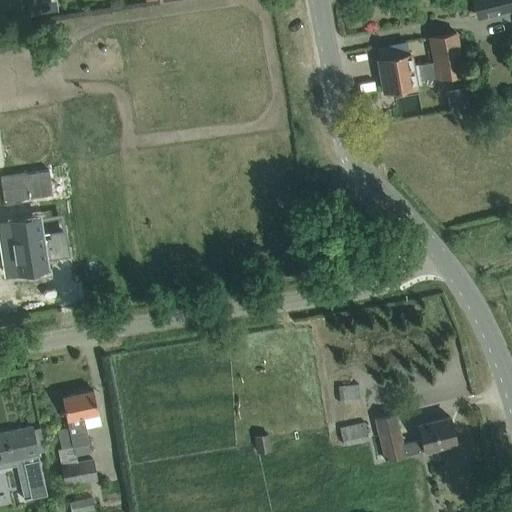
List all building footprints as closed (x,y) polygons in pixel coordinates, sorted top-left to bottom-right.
[(511,0),(472,0),(477,17),(511,8),(511,0)] [(429,37),(434,61),(437,76),(465,71),(457,32),(429,37)] [(426,84),(422,63),(414,65),(412,52),(377,59),(383,92),(426,84)] [(452,117),(473,113),(469,87),(448,90),(452,117)] [(50,187),(12,190),(13,201),(51,198),(50,187)] [(68,212),(65,194),(55,195),(57,213),(68,212)] [(377,227),(374,212),(360,215),(364,230),(368,233),(374,231),(377,227)] [(15,250),(2,252),(5,272),(5,275),(36,270),(36,269),(43,268),(43,269),(46,268),(44,255),(57,253),(65,252),(64,244),(65,244),(62,230),(49,232),(50,237),(43,238),(42,238),(41,233),(40,233),(38,216),(14,220),(10,220),(15,250)] [(339,386),(341,404),(359,402),(358,384),(339,386)] [(58,449),(65,485),(97,478),(93,459),(77,462),(75,454),(90,451),(86,431),(87,431),(83,415),(98,412),(93,390),(62,396),(68,427),(59,429),(63,448),(58,449)] [(450,417),(419,424),(422,438),(403,442),(396,413),(375,418),(385,459),(456,442),(450,417)] [(344,446),(368,441),(364,423),(340,429),(344,446)] [(0,467),(16,464),(23,498),(47,493),(39,453),(45,453),(44,450),(40,431),(33,432),(32,426),(0,433),(0,467)] [(261,440),(265,456),(276,454),(272,437),(261,440)] [(71,511),(95,511),(92,497),(69,502),(71,511)]
